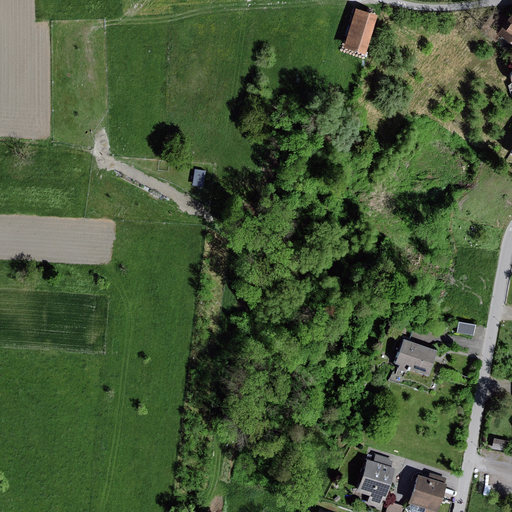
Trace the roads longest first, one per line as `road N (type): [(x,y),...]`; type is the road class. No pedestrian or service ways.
road 1 (residential): [(511,231),(457,511)]
road 2 (residential): [(511,0),(440,7),(384,0)]
